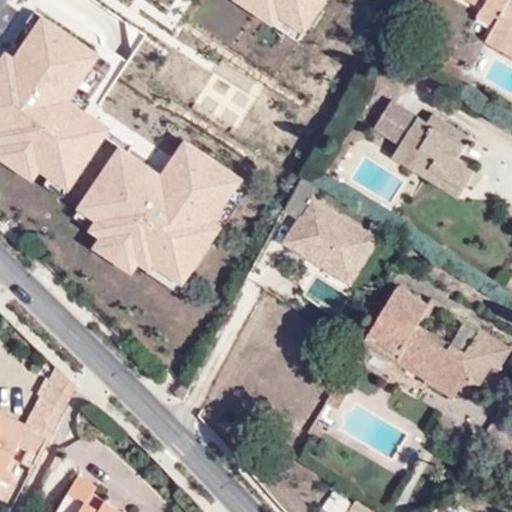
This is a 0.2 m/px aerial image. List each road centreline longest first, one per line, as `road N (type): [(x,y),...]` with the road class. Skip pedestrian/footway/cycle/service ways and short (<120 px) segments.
road 1 (secondary): [(249,511),(0,262)]
road 2 (unknown): [(161,421),(281,272)]
